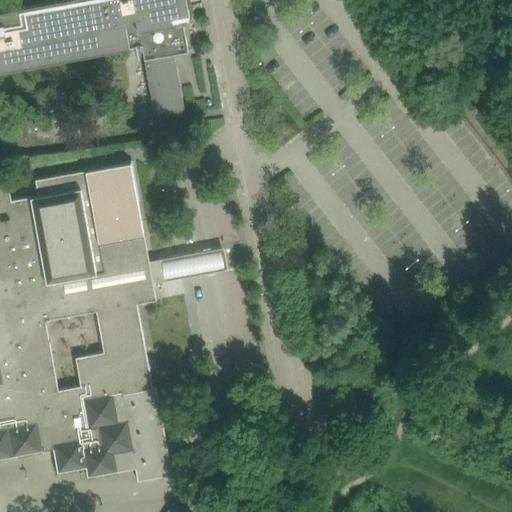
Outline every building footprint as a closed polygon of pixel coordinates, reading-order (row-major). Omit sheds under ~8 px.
[(0,0),(0,70),(142,44),(145,58),(175,53),(189,50),(184,22),(191,21),(186,0),(0,0)] [(443,0),(451,10),(464,0),(443,0)] [(175,53),(145,58),(147,71),(155,115),(185,109),(177,65),(175,53)] [(36,179),(39,194),(12,199),(9,183),(0,184),(0,457),(54,448),(58,471),(86,466),(88,476),(135,467),(137,481),(172,475),(157,387),(153,388),(137,303),(157,299),(154,281),(164,279),(160,259),(150,261),(139,200),(140,200),(133,160),(124,161),(124,163),(36,179)] [(20,167),(22,174),(30,173),(29,165),(20,167)] [(166,511),(190,511),(174,501),(166,511)]
